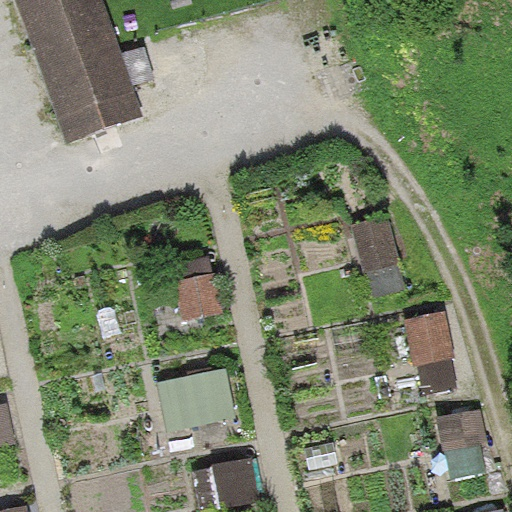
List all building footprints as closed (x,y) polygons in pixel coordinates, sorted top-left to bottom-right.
[(102,0),(15,0),(66,147),(144,120),(102,0)] [(391,211),(359,215),(366,263),(398,259),(391,211)] [(426,389),(463,382),(449,306),(412,313),(426,389)] [(158,379),(171,428),(242,410),(229,361),(158,379)] [(34,511),(33,500),(0,505),(0,511),(34,511)]
